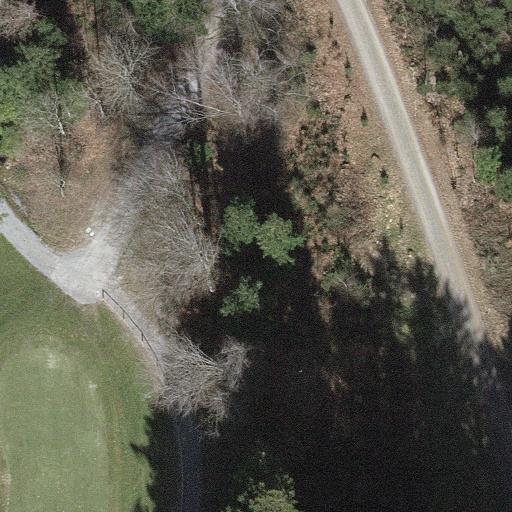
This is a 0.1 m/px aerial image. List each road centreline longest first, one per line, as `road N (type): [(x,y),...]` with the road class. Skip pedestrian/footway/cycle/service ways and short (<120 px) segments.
road 1 (track): [(511,441),(350,0)]
road 2 (track): [(190,414),(167,228),(202,64)]
road 3 (track): [(242,0),(89,273)]
road 4 (track): [(190,414),(149,339),(89,273)]
